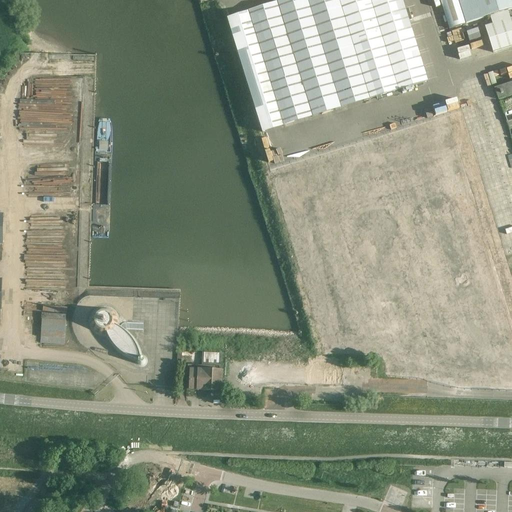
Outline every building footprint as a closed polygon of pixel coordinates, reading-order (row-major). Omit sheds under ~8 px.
[(505,0),(437,0),(445,29),(480,20),(488,52),(511,45),(511,17),(507,18),(505,10),(508,9),(505,0)] [(498,100),(511,95),(511,82),(494,88),(498,100)] [(408,112),(399,113),(401,131),(410,129),(408,112)] [(417,173),(446,167),(442,147),(434,148),(429,128),(403,134),(408,155),(412,154),(417,173)] [(436,180),(421,183),(439,251),(455,247),(448,220),(439,222),(436,208),(443,206),(439,193),(436,180)] [(344,220),(348,232),(365,227),(361,215),(344,220)] [(373,228),(366,230),(369,242),(376,239),(373,228)] [(340,238),(344,249),(351,246),(347,235),(340,238)] [(354,276),(385,267),(377,241),(351,249),(355,262),(350,263),(354,276)] [(326,273),(302,278),(306,304),(330,299),(326,273)] [(444,283),(448,301),(471,297),(468,278),(444,283)] [(390,303),(384,290),(372,295),(377,308),(390,303)] [(462,316),(483,309),(479,297),(458,305),(462,316)] [(107,306),(106,306),(105,305),(103,305),(102,306),(101,306),(99,306),(98,307),(97,307),(96,308),(95,309),(94,310),(93,311),(92,312),(91,313),(90,314),(90,315),(89,316),(89,318),(89,319),(89,320),(89,322),(89,323),(89,324),(90,326),(90,327),(91,328),(91,329),(92,330),(93,331),(94,332),(95,333),(96,334),(97,335),(98,335),(100,336),(101,336),(102,336),(105,336),(106,336),(108,340),(110,343),(113,346),(115,349),(118,352),(121,354),(124,356),(128,358),(131,360),(135,361),(135,362),(135,363),(136,364),(137,365),(138,366),(139,366),(140,367),(141,367),(142,367),(143,367),(144,366),(145,366),(146,365),(146,364),(147,363),(148,362),(148,361),(148,360),(148,359),(147,358),(147,357),(146,356),(145,355),(144,355),(143,354),(142,354),(141,350),(139,346),(137,342),(135,338),(133,335),(130,332),(126,329),(123,326),(119,324),(120,323),(120,321),(120,320),(119,319),(119,317),(119,316),(118,315),(118,314),(117,312),(116,311),(115,310),(115,309),(113,308),(112,308),(111,307),(110,307),(109,306),(107,306)] [(39,343),(64,345),(66,308),(41,307),(39,343)] [(325,322),(324,311),(310,313),(312,324),(325,322)] [(367,315),(369,327),(385,325),(383,312),(367,315)] [(476,314),(455,319),(458,331),(479,325),(476,314)] [(385,324),(387,336),(421,330),(419,319),(385,324)] [(222,367),(223,354),(202,353),(202,366),(222,367)] [(383,368),(391,367),(391,355),(383,355),(383,368)] [(386,379),(385,395),(493,400),(494,384),(480,383),(482,360),(448,358),(447,366),(429,366),(429,367),(411,366),(411,372),(399,371),(399,375),(411,375),(411,390),(400,389),(401,380),(386,379)] [(202,390),(221,391),(222,371),(191,370),(190,389),(198,390),(202,390)] [(239,397),(255,400),(257,387),(241,385),(239,397)]
